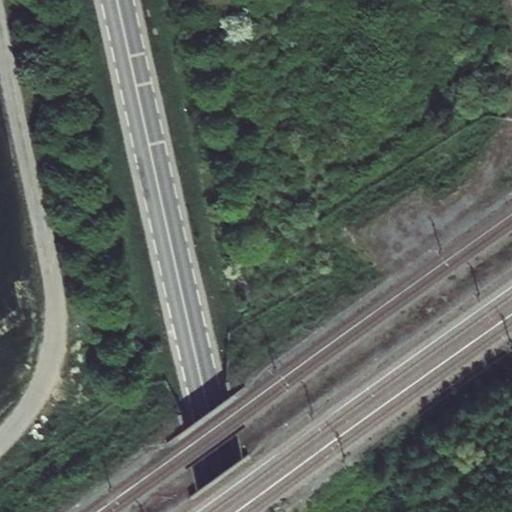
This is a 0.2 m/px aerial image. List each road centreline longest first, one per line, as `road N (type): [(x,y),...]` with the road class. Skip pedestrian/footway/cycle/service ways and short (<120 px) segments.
road 1 (secondary): [(228,511),(115,0)]
road 2 (track): [(0,443),(41,388),(57,299),(0,23)]
